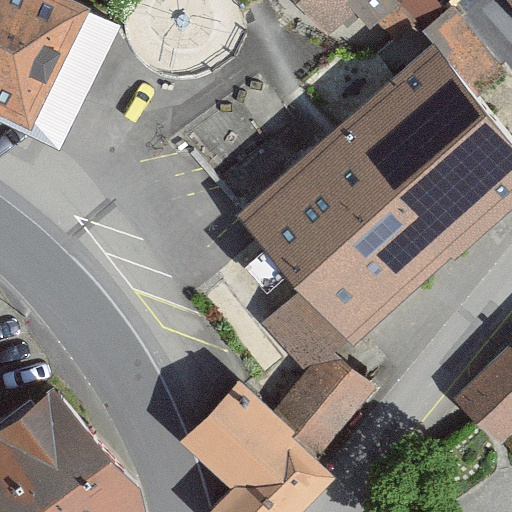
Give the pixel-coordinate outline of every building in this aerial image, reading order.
[(65,0),(0,0),(0,109),(62,140),(118,26),(65,0)] [(300,0),(338,44),(390,0),(300,0)] [(511,92),(451,23),(250,200),(374,341),(511,220),(511,92)] [(511,511),(511,343),(455,399),(498,444),(511,431),(511,511)] [(259,366),(204,429),(243,462),(204,506),(211,511),(311,511),(354,464),(326,440),(374,384),(341,356),(300,402),(259,366)] [(0,511),(148,511),(64,392),(0,436),(0,511)]
